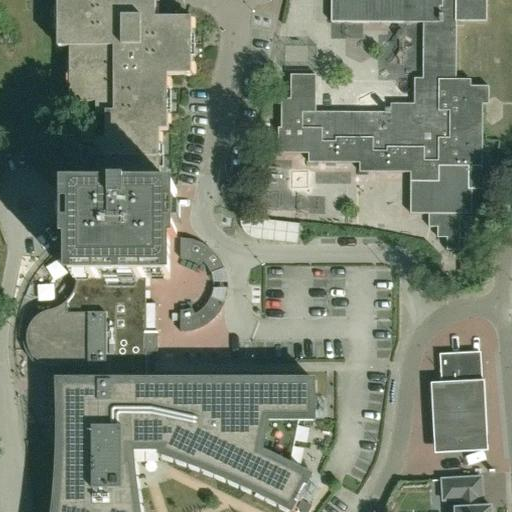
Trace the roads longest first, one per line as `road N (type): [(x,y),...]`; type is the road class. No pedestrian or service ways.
road 1 (unclassified): [(340,473),(354,439),(362,331),(242,332),(244,251)]
road 2 (unclassified): [(244,251),(216,241),(200,208),(237,41),(256,0)]
road 3 (unclassified): [(244,251),(390,254),(433,323)]
road 4 (residential): [(365,511),(385,484),(402,427),(405,373),(433,323)]
road 5 (residential): [(511,434),(504,300)]
